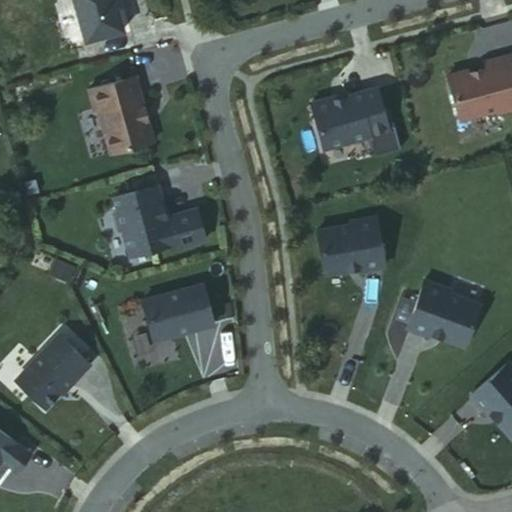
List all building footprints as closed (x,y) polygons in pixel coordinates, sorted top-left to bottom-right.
[(105,0),(64,0),(74,34),(112,24),(105,0)] [(511,100),(511,91),(501,50),(472,57),(474,63),(457,68),(456,65),(436,70),(448,115),(485,105),(486,108),(511,100)] [(125,71),(78,83),(83,101),(87,100),(100,147),(142,135),(125,71)] [(304,96),(316,143),(363,130),(362,128),(380,122),(370,82),(325,94),(325,91),(304,96)] [(151,178),(104,191),(107,202),(104,206),(108,222),(113,224),(120,249),(166,237),(167,242),(202,232),(193,201),(160,210),(151,178)] [(343,219),(309,224),(315,269),(339,265),(338,260),(350,259),(352,266),(376,262),(369,213),(343,216),(343,219)] [(45,255),(40,269),(56,275),(62,261),(45,255)] [(133,294),(145,336),(204,320),(193,278),(133,294)] [(417,279),(398,326),(422,335),(422,333),(424,328),(436,333),(434,337),(456,346),(473,304),(440,291),(442,289),(417,279)] [(225,297),(219,298),(220,313),(227,312),(225,297)] [(36,401),(59,377),(60,378),(81,357),(49,327),(6,373),(36,401)] [(436,333),(424,328),(422,333),(434,337),(436,333)] [(511,378),(501,365),(462,396),(478,416),(480,414),(484,411),(491,421),(487,424),(503,442),(511,434),(511,378)] [(491,421),(484,411),(480,414),(487,424),(491,421)] [(0,466),(3,468),(18,448),(0,434),(0,466)]
